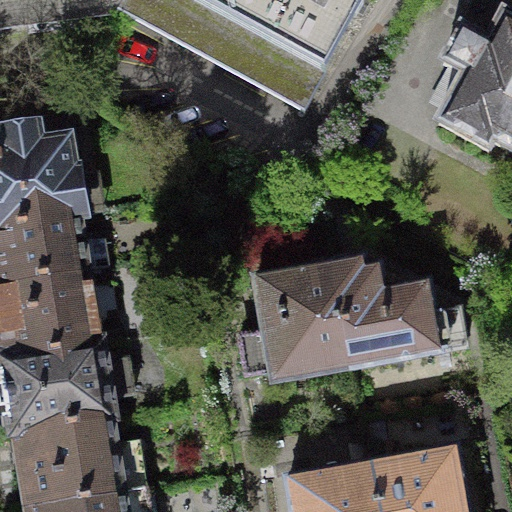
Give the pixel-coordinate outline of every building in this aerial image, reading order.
[(118,10),(123,0),(0,0),(0,26),(118,10)] [(123,0),(118,10),(304,111),(365,0),(123,0)] [(511,20),(503,16),(487,45),(475,38),(462,31),(443,64),(465,76),(438,125),(488,152),(493,143),(511,153),(511,20)] [(0,228),(82,215),(76,174),(72,174),(59,95),(0,103),(0,112),(4,139),(6,153),(0,153),(0,228)] [(0,284),(87,270),(110,266),(106,239),(82,243),(79,219),(83,219),(82,215),(0,228),(0,284)] [(331,267),(350,370),(415,358),(468,349),(461,309),(434,314),(431,298),(415,288),(382,294),(378,269),(363,271),(362,262),(331,267)] [(350,370),(331,267),(255,280),(264,333),(239,338),(246,378),(271,373),(273,383),(313,376),(350,370)] [(0,357),(0,359),(98,344),(93,313),(115,309),(112,286),(90,289),(87,270),(0,284),(0,336),(1,343),(3,357),(0,357)] [(11,434),(114,418),(111,403),(134,399),(129,361),(106,365),(103,343),(98,344),(0,359),(0,366),(9,421),(11,434)] [(28,507),(143,489),(136,443),(114,446),(111,424),(115,424),(114,418),(11,434),(11,437),(16,436),(19,450),(28,507)] [(372,465),(379,511),(467,511),(456,450),(436,454),(372,465)] [(379,511),(372,465),(307,477),(287,481),(292,511),(379,511)] [(156,511),(154,497),(144,492),(143,489),(28,507),(28,511),(156,511)]
